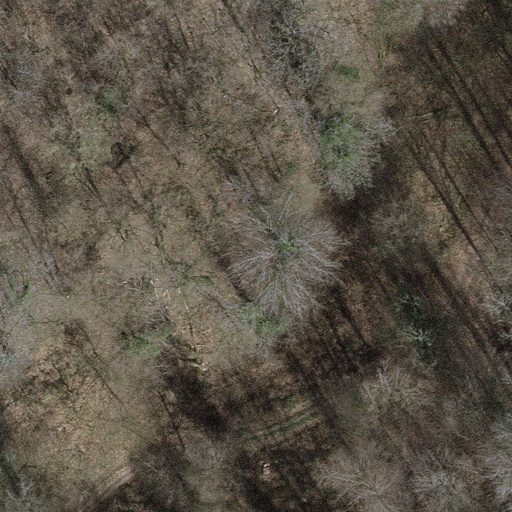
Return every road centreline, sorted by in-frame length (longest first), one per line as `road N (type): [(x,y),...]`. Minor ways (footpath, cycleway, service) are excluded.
road 1 (track): [(77,511),(147,454),(266,429),(382,373),(445,355)]
road 2 (track): [(511,144),(403,511)]
